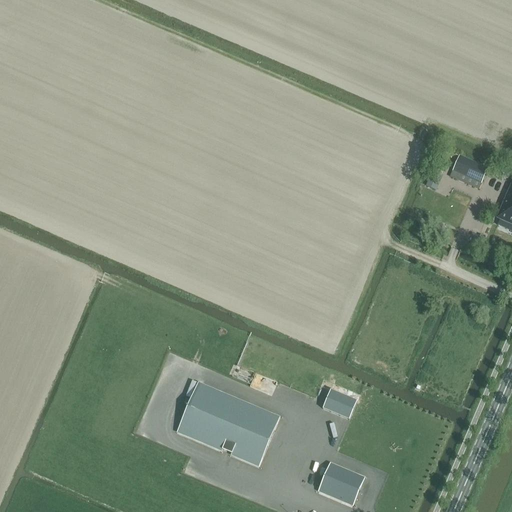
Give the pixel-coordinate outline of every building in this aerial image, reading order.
[(454,173),(483,186),(489,170),(460,157),(454,173)] [(511,185),(509,193),(502,190),(494,210),(501,212),(500,214),(497,213),(496,217),(498,218),(497,220),(511,225),(511,185)] [(432,224),(434,220),(428,218),(424,229),(430,231),(445,237),(448,230),(432,224)] [(185,434),(260,465),(279,419),(205,388),(185,434)] [(357,403),(331,392),(323,410),(350,421),(357,403)] [(331,466),(320,492),(353,506),(364,480),(331,466)]
